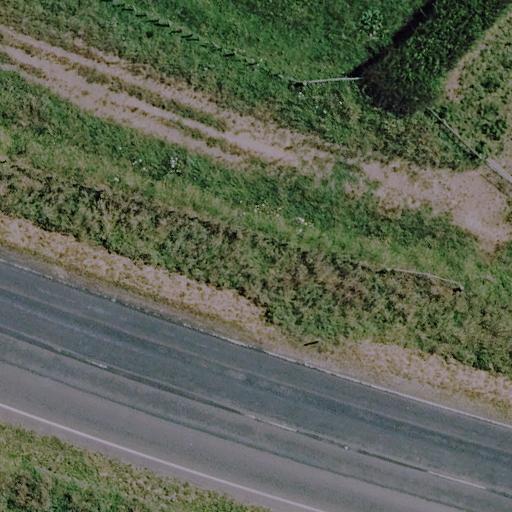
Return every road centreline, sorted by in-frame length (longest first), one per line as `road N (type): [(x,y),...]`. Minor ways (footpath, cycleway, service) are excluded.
road 1 (track): [(0,27),(511,211)]
road 2 (tertiary): [(511,490),(280,423),(0,318)]
